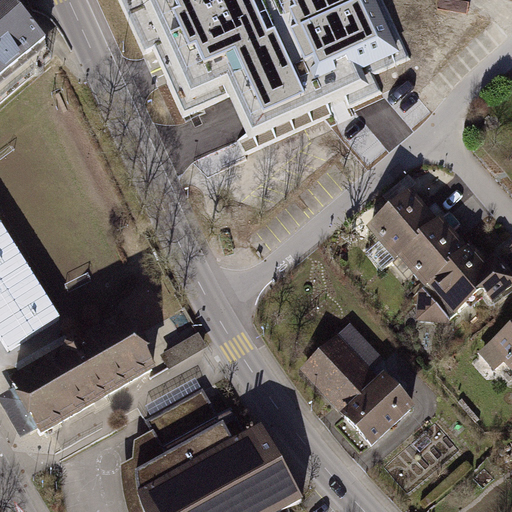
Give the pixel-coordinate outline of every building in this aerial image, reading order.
[(12,0),(0,0),(0,101),(58,49),(12,0)] [(366,0),(115,0),(140,54),(161,45),(169,65),(175,77),(164,82),(180,117),(229,95),(247,134),(235,141),(241,155),(404,82),(366,0)] [(421,213),(405,195),(367,227),(394,258),(398,255),(397,255),(442,216),(432,204),(421,213)] [(461,253),(461,252),(445,234),(456,225),(446,213),(442,216),(397,255),(398,255),(424,285),(427,282),(461,253)] [(0,224),(0,335),(11,352),(61,320),(0,224)] [(427,282),(454,313),(480,290),(489,301),(511,282),(491,259),(481,268),(465,249),(461,252),(461,253),(427,282)] [(454,313),(427,282),(424,285),(418,290),(417,304),(418,305),(418,310),(421,315),(426,318),(431,319),(431,320),(444,321),(454,313)] [(12,382),(8,385),(11,389),(35,429),(34,430),(37,434),(41,432),(43,436),(51,432),(53,431),(50,425),(145,371),(145,372),(149,369),(121,320),(116,323),(117,323),(13,383),(12,382)] [(511,325),(483,350),(496,366),(503,360),(511,371),(511,325)] [(161,357),(167,366),(199,347),(194,338),(161,357)] [(335,341),(301,371),(343,416),(342,417),(368,445),(407,410),(394,395),(397,392),(398,386),(392,380),(386,379),(383,383),(381,381),(376,386),(335,341)] [(199,390),(142,422),(150,435),(135,444),(134,457),(119,465),(122,494),(127,511),(285,511),(284,509),(298,502),(257,429),(243,437),(233,419),(232,419),(226,409),(214,416),(199,390)]
